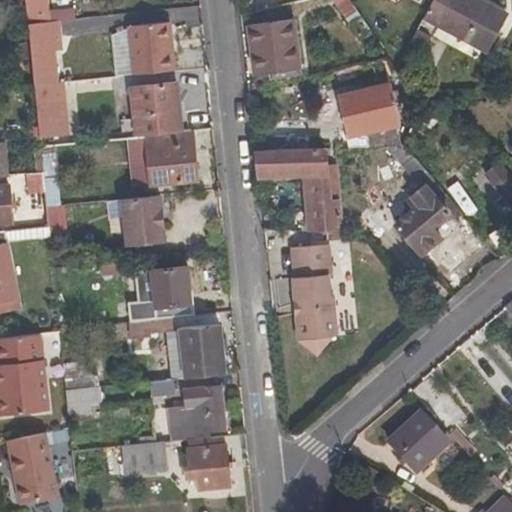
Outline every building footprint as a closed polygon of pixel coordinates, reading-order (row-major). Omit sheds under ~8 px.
[(25,0),(28,26),(50,23),(47,0),(25,0)] [(368,29),(348,0),(337,0),(332,2),(357,38),(368,29)] [(484,52),(505,14),(479,0),(431,0),(422,18),(484,52)] [(300,69),(293,20),(247,25),(254,75),(300,69)] [(58,86),(55,51),(63,50),(60,22),(50,23),(28,26),(30,43),(35,89),(58,86)] [(165,23),(129,27),(133,77),(175,72),(173,53),(168,53),(165,23)] [(423,50),(430,37),(416,29),(409,42),(416,46),(423,50)] [(408,61),(416,46),(409,42),(401,57),(408,61)] [(178,81),(130,86),(135,137),(147,136),(182,132),(180,112),(178,81)] [(55,136),(50,101),(67,100),(66,85),(58,86),(35,89),(40,138),(55,136)] [(382,146),(401,145),(387,85),(340,96),(351,137),(363,135),(366,146),(382,146)] [(188,111),(180,112),(182,132),(190,131),(188,111)] [(152,187),(197,183),(192,131),(190,131),(182,132),(147,136),(152,187)] [(43,174),(47,206),(61,204),(55,145),(40,147),(41,148),(43,174)] [(382,146),(419,189),(408,198),(416,208),(394,227),(421,258),(443,239),(434,229),(430,224),(452,204),(401,145),(382,146)] [(0,178),(8,178),(6,146),(0,146),(0,178)] [(32,149),(35,175),(43,174),(41,148),(32,149)] [(336,233),(324,148),(255,150),(258,179),(301,178),(308,178),(311,215),(304,216),(297,216),(298,231),(336,233)] [(511,210),(511,177),(498,161),(482,175),(502,198),(496,204),(504,213),(510,208),(511,210)] [(458,167),(448,175),(470,200),(480,191),(458,167)] [(304,216),(311,215),(308,178),(301,178),(304,216)] [(0,224),(13,223),(9,190),(0,190),(0,224)] [(125,243),(161,239),(157,194),(120,198),(125,243)] [(457,210),(452,204),(430,224),(434,229),(457,210)] [(47,210),(55,236),(72,230),(64,205),(47,210)] [(50,239),(49,225),(22,229),(24,241),(50,239)] [(7,312),(21,309),(6,231),(0,231),(0,303),(5,303),(7,312)] [(328,274),(331,274),(328,244),(289,248),(293,277),(291,278),(293,299),(298,299),(299,317),(295,317),(297,341),(304,339),(320,349),(332,336),(337,335),(333,296),(329,296),(328,274)] [(100,277),(126,274),(124,260),(99,262),(100,277)] [(192,315),(186,266),(149,269),(152,308),(127,311),(128,321),(173,317),(192,315)] [(124,322),(126,338),(174,334),(173,317),(128,321),(124,322)] [(184,379),(226,374),(220,325),(179,329),(184,379)] [(0,399),(47,395),(41,337),(0,340),(0,399)] [(315,354),(320,349),(304,339),(297,341),(315,354)] [(87,389),(93,388),(92,378),(90,361),(63,363),(66,391),(87,389)] [(100,377),(92,378),(93,388),(101,387),(100,377)] [(185,407),(169,408),(173,442),(187,440),(213,437),(213,433),(228,432),(224,384),(183,389),(185,407)] [(87,389),(89,403),(102,402),(101,387),(93,388),(87,389)] [(69,419),(90,417),(89,403),(87,389),(66,391),(69,419)] [(416,474),(449,444),(419,413),(386,443),(416,474)] [(18,504),(59,496),(46,433),(6,441),(18,504)] [(213,437),(187,440),(188,446),(225,443),(225,436),(213,437)] [(124,476),(167,472),(164,442),(121,447),(124,476)] [(228,443),(225,443),(188,446),(185,446),(186,465),(182,465),(184,480),(197,480),(197,492),(231,489),(228,443)] [(381,476),(362,465),(354,478),(373,490),(381,476)] [(511,511),(511,507),(505,500),(493,511),(511,511)]
